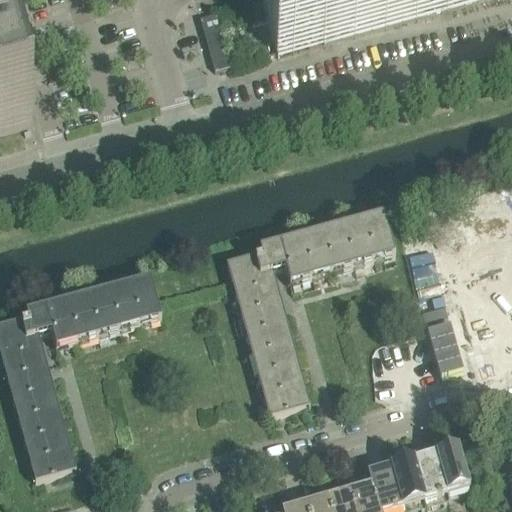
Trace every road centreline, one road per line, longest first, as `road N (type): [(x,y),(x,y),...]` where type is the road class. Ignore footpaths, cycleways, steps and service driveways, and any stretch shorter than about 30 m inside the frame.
road 1 (residential): [(0,184),(511,47)]
road 2 (residential): [(169,511),(462,408),(511,417)]
